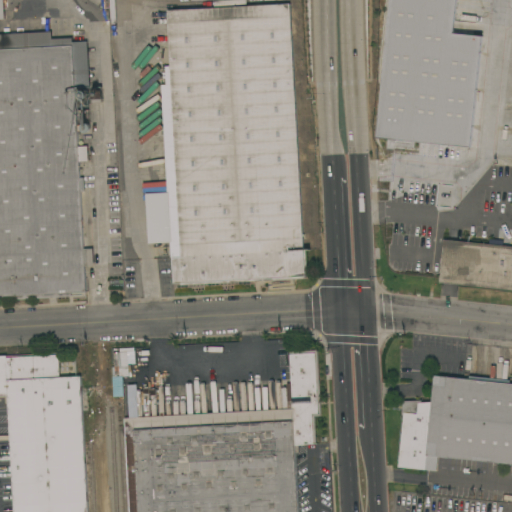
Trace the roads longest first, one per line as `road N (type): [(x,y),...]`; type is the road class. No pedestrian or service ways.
road 1 (tertiary): [(0,327),(339,311)]
road 2 (secondary): [(361,311),(348,0)]
road 3 (secondary): [(339,311),(351,511)]
road 4 (secondary): [(324,0),(333,186)]
road 5 (tertiary): [(361,311),(511,325)]
road 6 (secondary): [(333,186),(339,311)]
